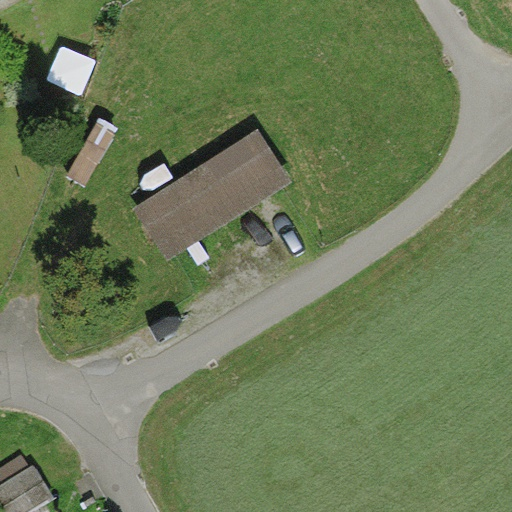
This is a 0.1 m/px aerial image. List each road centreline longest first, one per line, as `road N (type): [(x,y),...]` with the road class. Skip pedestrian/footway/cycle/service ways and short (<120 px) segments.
road 1 (track): [(511,129),(353,261),(88,422)]
road 2 (residential): [(0,379),(64,399),(88,422),(138,511)]
road 3 (track): [(511,126),(431,0)]
